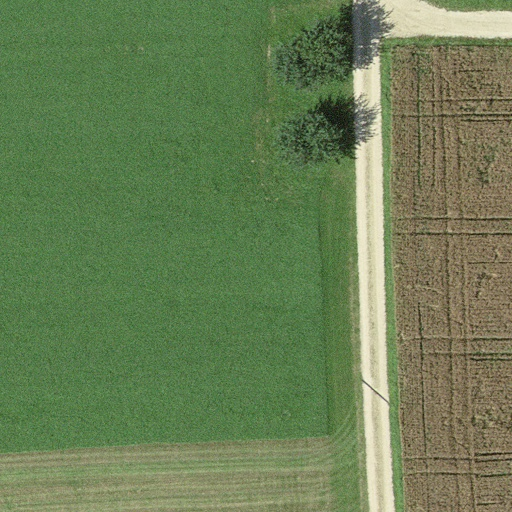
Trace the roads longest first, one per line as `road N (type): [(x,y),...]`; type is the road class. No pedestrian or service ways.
road 1 (track): [(368,0),(387,511)]
road 2 (track): [(369,21),(511,21)]
